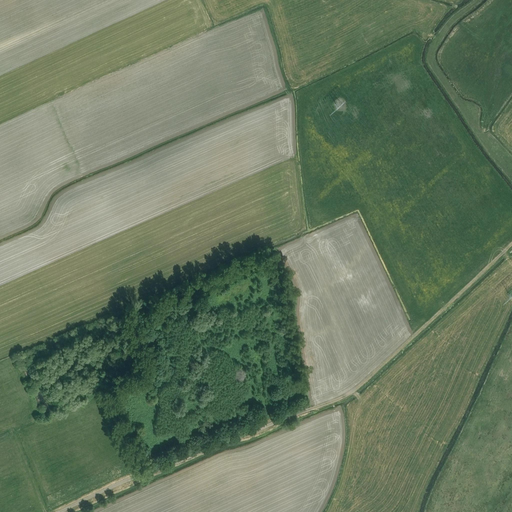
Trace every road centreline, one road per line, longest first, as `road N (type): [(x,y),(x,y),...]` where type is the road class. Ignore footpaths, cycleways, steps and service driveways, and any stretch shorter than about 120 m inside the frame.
road 1 (track): [(299,413),(350,394),(511,244)]
road 2 (unclassified): [(60,511),(299,413)]
